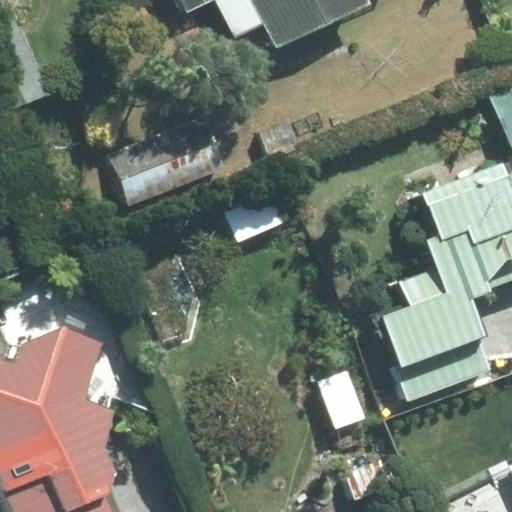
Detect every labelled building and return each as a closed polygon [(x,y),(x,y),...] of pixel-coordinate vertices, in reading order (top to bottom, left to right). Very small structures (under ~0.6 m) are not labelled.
[(0,0),(0,106),(39,91),(3,0),(0,0)] [(256,21),(266,42),(356,0),(177,0),(182,9),(201,0),(207,0),(225,36),(256,21)] [(368,317),(397,397),(485,367),(460,295),(492,284),(484,261),(503,254),(505,254),(511,274),(511,83),(483,93),(506,159),(412,192),(425,231),(415,234),(426,265),(390,278),(400,306),(368,317)] [(200,114),(106,151),(127,205),(221,168),(200,114)] [(265,191),(220,212),(233,240),(278,220),(265,191)] [(98,342),(56,327),(0,349),(0,503),(3,511),(106,511),(94,484),(99,471),(88,445),(101,412),(75,403),(98,342)] [(345,370),(312,380),(328,427),(360,417),(345,370)] [(376,457),(340,469),(350,499),(386,487),(376,457)]
